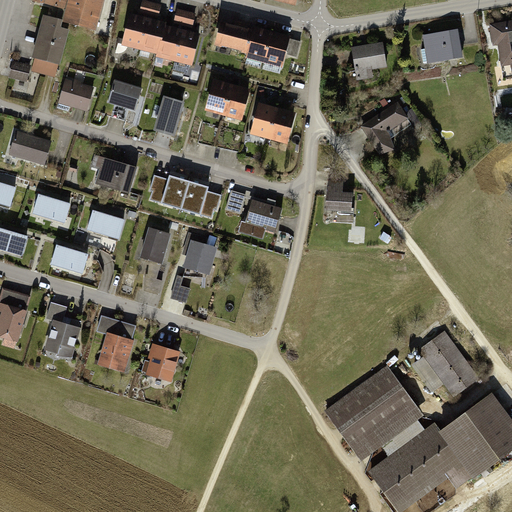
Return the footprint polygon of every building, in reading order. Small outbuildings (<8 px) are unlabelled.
[(65,22),(70,0),(45,0),(44,4),(51,6),(48,17),(65,22)] [(102,0),(70,0),(65,22),(70,24),(95,31),(102,0)] [(152,3),(144,1),(141,13),(150,16),(152,3)] [(161,5),(152,3),(150,16),(148,21),(153,22),(154,17),(158,18),(161,5)] [(187,12),(179,10),(175,22),(184,25),(187,12)] [(187,12),(184,25),(182,32),(187,33),(189,26),(193,27),(196,14),(187,12)] [(100,31),(114,33),(117,18),(103,16),(100,31)] [(141,48),(148,21),(131,16),(124,44),(141,48)] [(65,22),(48,17),(37,59),(59,65),(70,24),(65,22)] [(165,27),(165,25),(153,22),(148,21),(141,48),(158,53),(165,27)] [(235,27),(222,24),(217,45),(249,53),(252,42),(254,32),(241,29),(242,24),(236,22),(235,27)] [(511,22),(492,26),(495,45),(500,44),(503,61),(499,62),(500,66),(510,64),(511,75),(511,22)] [(182,32),(165,27),(158,53),(157,55),(175,60),(182,32)] [(255,30),(254,32),(252,42),(249,53),(248,57),(246,64),(261,67),(262,60),(265,61),(266,57),(268,50),(272,34),(255,30)] [(442,34),(424,37),(426,49),(422,50),(424,63),(434,61),(434,62),(446,60),(446,61),(463,58),(458,30),(442,33),(442,34)] [(187,33),(182,32),(175,60),(192,64),(200,36),(187,33)] [(301,41),(272,34),(268,50),(266,57),(265,61),(282,65),(286,51),(287,51),(288,52),(288,54),(297,57),(301,41)] [(383,44),(353,49),(356,71),(357,71),(359,79),(373,77),(372,69),(387,66),(383,44)] [(30,67),(16,63),(12,77),(26,81),(30,67)] [(94,90),(66,82),(59,108),(69,111),(71,106),(88,110),(94,90)] [(142,90),(116,82),(110,101),(136,109),(142,90)] [(225,113),(232,87),(215,82),(208,109),(224,113),(225,113)] [(242,118),(250,91),(232,87),(225,113),(242,118)] [(183,103),(166,98),(156,131),(174,136),(183,103)] [(398,104),(363,127),(380,154),(394,150),(391,139),(412,125),(415,129),(422,125),(413,110),(411,111),(407,106),(402,110),(398,104)] [(270,137),(277,111),(260,106),(253,133),(270,137)] [(287,142),(294,115),(277,111),(270,137),(287,142)] [(51,143),(17,133),(11,154),(45,164),(51,143)] [(120,164),(104,159),(97,183),(114,188),(114,189),(130,193),(137,168),(120,163),(120,164)] [(182,209),(190,182),(170,176),(169,180),(155,176),(151,191),(165,195),(163,204),(182,209)] [(345,181),(330,180),(330,187),(329,187),(327,210),(352,211),(353,193),(344,193),(345,181)] [(218,211),(222,196),(208,191),(209,187),(190,182),(182,209),(201,215),(203,206),(218,211)] [(16,189),(0,183),(0,203),(11,206),(16,189)] [(242,214),(246,198),(231,194),(227,210),(242,214)] [(70,205),(40,196),(35,213),(65,222),(70,205)] [(267,204),(253,200),(248,217),(246,217),(242,231),(249,233),(252,224),(276,231),(283,209),(275,206),(276,201),(269,199),(267,204)] [(125,221),(94,212),(89,229),(119,238),(125,221)] [(28,237),(0,229),(0,248),(7,251),(8,251),(22,255),(27,239),(28,237)] [(170,234),(151,229),(142,258),(161,263),(170,234)] [(88,243),(102,246),(104,238),(90,235),(88,243)] [(216,248),(194,241),(186,268),(208,274),(216,248)] [(88,255),(58,246),(53,264),(83,273),(88,255)] [(157,279),(158,276),(147,275),(145,291),(159,295),(163,281),(157,279)] [(177,284),(174,298),(189,301),(192,288),(177,284)] [(17,293),(4,289),(0,303),(0,304),(6,307),(0,325),(0,335),(17,341),(26,312),(13,308),(17,293)] [(61,306),(52,303),(48,318),(55,321),(48,345),(59,348),(57,355),(71,357),(82,322),(74,320),(72,326),(56,321),(61,306)] [(98,331),(109,335),(101,361),(125,368),(133,341),(116,336),(120,323),(102,318),(98,331)] [(481,378),(446,331),(420,350),(425,357),(416,364),(435,390),(445,383),(455,397),(481,378)] [(179,354),(157,347),(152,362),(146,361),(143,372),(171,380),(179,354)] [(388,367),(327,412),(356,452),(418,408),(388,367)] [(371,473),(399,511),(449,475),(457,486),(473,475),(475,477),(511,449),(511,420),(493,395),(442,431),(437,425),(371,473)]
